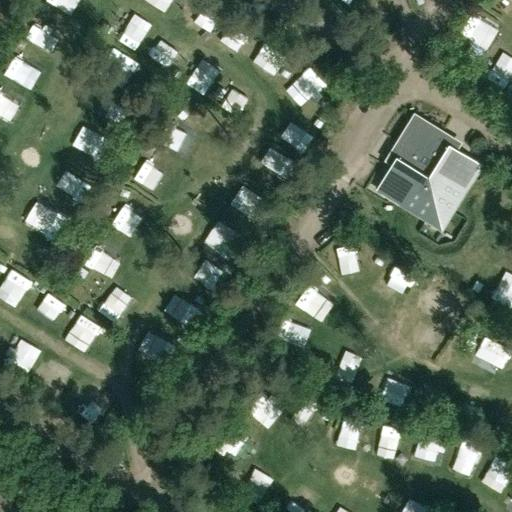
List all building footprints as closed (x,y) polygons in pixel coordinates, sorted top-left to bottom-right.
[(248,69),(269,79),(282,51),(260,41),(248,69)] [(0,91),(0,113),(11,100),(0,91)] [(162,147),(173,128),(163,122),(152,141),(162,147)] [(444,132),(441,138),(417,123),(403,147),(397,143),(390,155),(398,160),(382,185),(392,192),(388,198),(443,232),(476,178),(470,174),(476,163),(451,148),(456,140),(444,132)] [(72,148),(94,158),(104,138),(83,127),(72,148)] [(177,129),(164,148),(171,153),(184,134),(177,129)] [(138,186),(150,167),(141,160),(128,179),(138,186)] [(475,192),(496,205),(507,187),(486,175),(475,192)] [(67,205),(80,185),(68,178),(56,198),(67,205)] [(47,238),(61,216),(37,200),(22,221),(47,238)] [(107,225),(120,234),(134,213),(121,204),(107,225)] [(0,248),(5,252),(18,230),(0,219),(0,248)] [(388,219),(382,239),(396,243),(401,223),(388,219)] [(342,274),(360,267),(351,242),(332,250),(342,274)] [(432,264),(452,273),(462,251),(441,242),(432,264)] [(81,265),(93,272),(103,254),(91,248),(81,265)] [(193,271),(203,281),(212,272),(202,262),(193,271)] [(0,279),(0,283),(22,296),(31,281),(8,267),(0,279)] [(396,294),(404,275),(387,267),(378,286),(396,294)] [(306,281),(293,301),(322,318),(334,298),(306,281)] [(401,333),(428,350),(461,299),(434,282),(401,333)] [(36,315),(58,324),(66,304),(44,295),(36,315)] [(91,344),(101,326),(77,314),(68,332),(91,344)] [(474,358),(507,370),(511,355),(511,347),(482,337),(474,358)] [(24,366),(36,353),(22,340),(10,354),(24,366)] [(60,390),(66,379),(55,372),(48,383),(60,390)] [(379,406),(396,408),(402,376),(385,373),(379,406)] [(258,392),(242,411),(260,426),(276,408),(258,392)] [(361,421),(343,417),(339,437),(357,441),(361,421)] [(377,463),(396,464),(397,428),(377,428),(377,463)] [(213,441),(220,456),(242,446),(234,431),(213,441)] [(418,437),(418,456),(440,455),(439,436),(418,437)] [(457,449),(456,460),(480,464),(482,452),(457,449)] [(487,475),(504,494),(511,487),(511,470),(503,461),(487,475)] [(2,497),(16,504),(25,485),(11,478),(2,497)]
